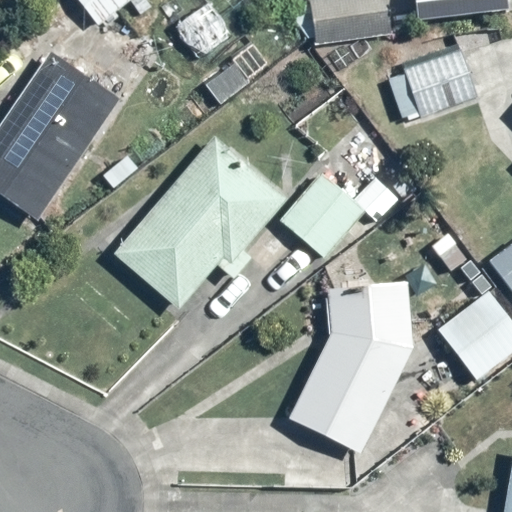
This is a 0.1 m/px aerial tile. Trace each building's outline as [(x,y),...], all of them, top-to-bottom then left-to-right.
[(78,0),(99,27),(131,1),(142,16),(156,5),(152,0),(78,0)] [(396,38),(392,0),(325,0),(313,1),(317,46),(396,38)] [(479,102),(464,51),(388,73),(403,124),(479,102)] [(122,103),(53,57),(0,137),(0,194),(42,223),(122,103)] [(349,233),(360,242),(375,224),(364,215),(368,210),(319,168),(290,203),(212,141),(118,257),(183,310),(217,268),(236,284),(255,260),(248,254),(277,218),(327,260),(349,233)] [(511,237),(484,259),(511,294),(511,237)] [(333,285),(331,337),(294,425),(367,457),(413,350),(414,284),(333,285)] [(511,356),(511,321),(487,289),(437,326),(479,381),(511,356)]
